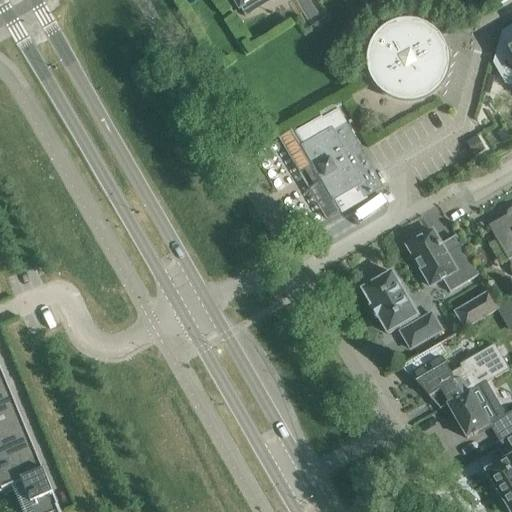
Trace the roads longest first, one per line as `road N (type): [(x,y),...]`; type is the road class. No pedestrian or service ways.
road 1 (secondary): [(0,1),(177,311)]
road 2 (secondary): [(201,296),(36,0)]
road 3 (secondary): [(327,511),(201,296)]
road 4 (secondary): [(177,311),(293,511)]
road 5 (residential): [(177,311),(111,347),(85,333),(64,294),(0,312)]
